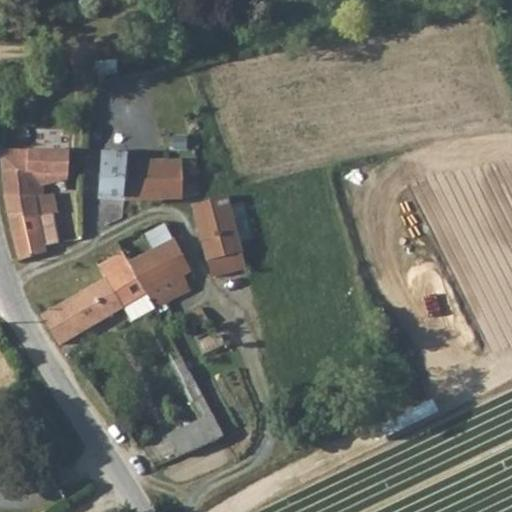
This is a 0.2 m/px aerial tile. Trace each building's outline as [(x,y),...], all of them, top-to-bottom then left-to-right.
[(6,201),(20,261),(46,251),(46,246),(37,199),(44,198),(42,174),(64,175),(64,189),(80,189),(81,151),(2,150),(6,201)] [(195,162),(121,161),(121,165),(121,197),(182,197),(183,179),(192,179),(195,162)] [(100,196),(121,197),(121,165),(102,164),(100,196)] [(208,263),(242,252),(229,196),(193,206),(208,263)] [(59,245),(50,197),(44,198),(37,199),(46,246),(59,245)] [(140,259),(157,290),(164,305),(189,289),(183,275),(190,271),(175,239),(140,259)] [(123,309),(157,290),(140,259),(133,247),(110,260),(117,272),(106,279),(123,309)] [(248,268),(242,252),(208,263),(216,278),(248,268)] [(106,279),(88,290),(105,319),(123,309),(106,279)] [(62,344),(105,319),(88,290),(44,317),(62,344)] [(188,316),(195,329),(208,321),(201,308),(188,316)] [(169,438),(179,456),(224,435),(215,415),(169,438)]
